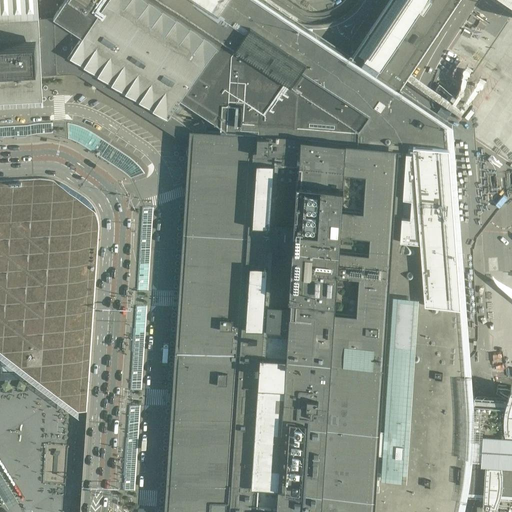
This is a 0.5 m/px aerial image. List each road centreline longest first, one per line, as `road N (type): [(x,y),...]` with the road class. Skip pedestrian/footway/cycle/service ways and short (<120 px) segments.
road 1 (primary): [(87,511),(104,208),(51,166),(0,166)]
road 2 (unclassified): [(151,511),(166,180)]
road 3 (primary): [(106,479),(123,214)]
road 4 (unclassified): [(166,180),(144,147),(93,114),(0,112)]
road 5 (primary): [(113,192),(56,154),(0,154)]
